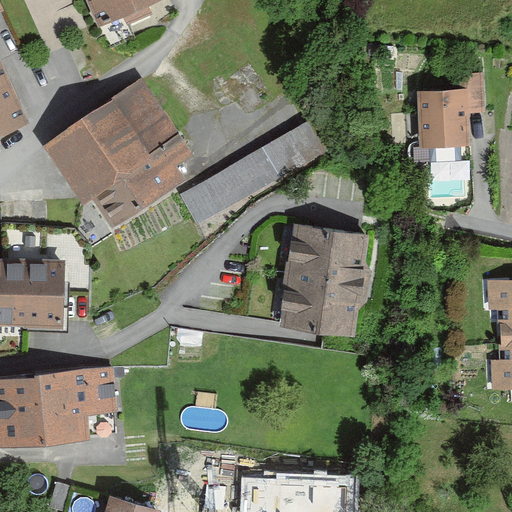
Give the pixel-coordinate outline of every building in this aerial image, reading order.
[(77,0),(90,28),(151,0),(77,0)] [(140,84),(41,154),(78,206),(86,200),(109,232),(179,183),(170,170),(191,155),(140,84)] [(0,85),(0,135),(19,127),(0,85)] [(465,88),(420,89),(422,153),(467,152),(465,88)] [(312,114),(181,190),(200,224),(331,148),(312,114)] [(367,236),(292,227),(279,326),(355,336),(367,236)] [(50,250),(0,253),(0,316),(55,313),(50,250)] [(511,282),(490,283),(495,386),(511,384),(511,282)] [(101,382),(0,390),(0,458),(106,450),(101,382)] [(277,511),(280,503),(165,480),(157,511),(277,511)] [(156,511),(157,511),(100,501),(98,511),(156,511)]
